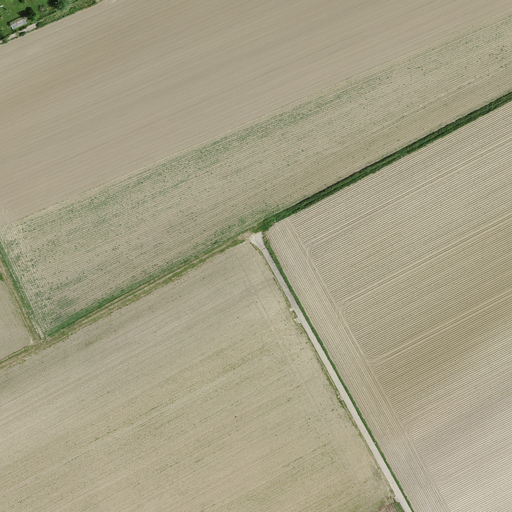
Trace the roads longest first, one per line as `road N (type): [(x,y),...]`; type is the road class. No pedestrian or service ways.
road 1 (track): [(405,511),(257,240)]
road 2 (track): [(0,366),(252,232),(257,240)]
